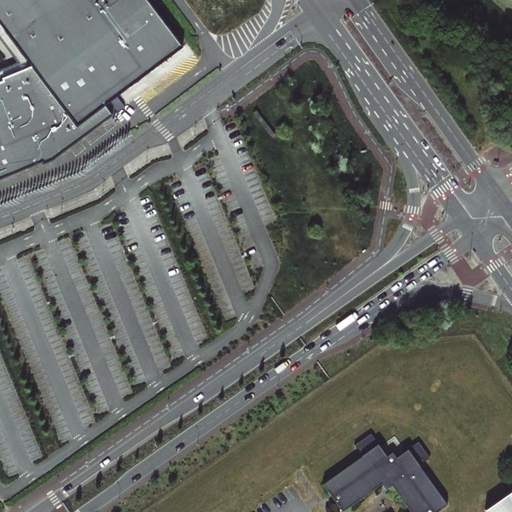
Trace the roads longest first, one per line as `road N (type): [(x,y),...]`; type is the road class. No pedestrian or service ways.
road 1 (primary): [(332,303),(33,511)]
road 2 (primary): [(84,511),(352,322)]
road 3 (unclassified): [(0,217),(91,178),(257,54)]
road 4 (trunk): [(375,91),(411,172),(414,210),(387,259),(332,303)]
road 5 (trunk): [(494,192),(357,0)]
road 6 (trunk): [(352,322),(433,289),(511,306)]
road 7 (primary): [(460,217),(332,303)]
road 8 (trunk): [(375,91),(460,217)]
road 9 (primary): [(352,322),(475,236)]
